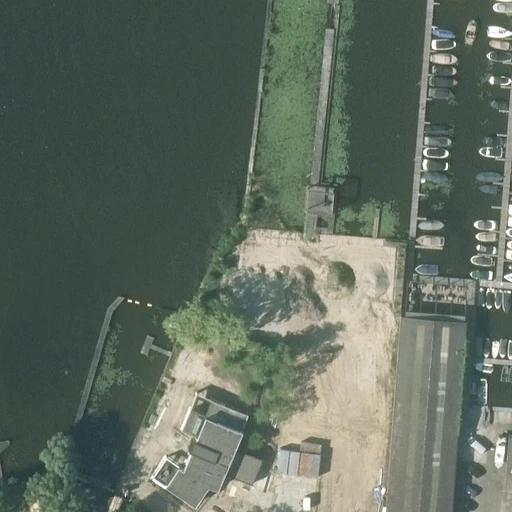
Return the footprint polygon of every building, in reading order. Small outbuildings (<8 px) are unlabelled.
[(401,317),(385,511),(449,511),(466,322),(465,322),(468,285),(410,281),(407,317),(401,317)] [(333,354),(291,349),(272,511),(316,511),(331,384),(329,384),(333,354)] [(166,455),(153,474),(164,482),(194,502),(207,482),(217,486),(223,472),(225,472),(252,484),(263,458),(233,446),(247,414),(211,399),(205,413),(202,412),(190,407),(182,427),(194,432),(193,433),(196,434),(195,437),(192,436),(188,446),(190,447),(189,450),(189,451),(186,459),(183,466),(178,463),(166,455)] [(61,511),(108,511),(115,498),(65,476),(63,481),(59,493),(61,511)] [(34,511),(48,511),(45,481),(31,483),(34,511)]
